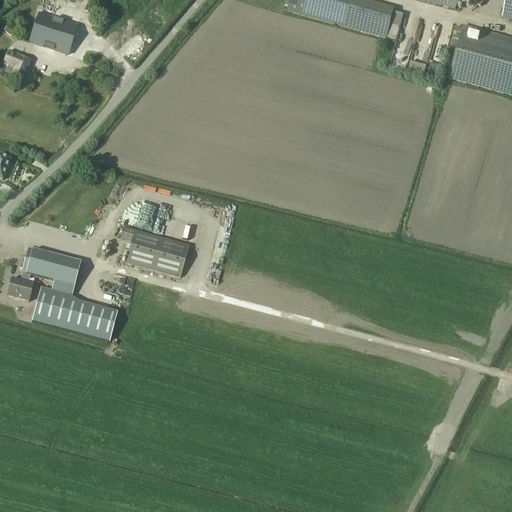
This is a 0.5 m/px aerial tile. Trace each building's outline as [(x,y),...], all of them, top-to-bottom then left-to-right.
[(357,0),(299,0),(298,3),(295,15),(386,40),(386,39),(393,13),(394,10),(357,0)] [(410,0),(412,0),(455,11),(461,0),(410,0)] [(511,0),(507,0),(503,18),(511,20),(511,0)] [(298,3),(291,1),(287,13),(295,15),(298,3)] [(403,16),(393,13),(386,39),(396,41),(403,16)] [(38,15),(29,42),(66,55),(75,27),(38,15)] [(21,26),(15,22),(12,27),(18,31),(21,26)] [(419,23),(411,66),(420,68),(422,56),(425,57),(428,42),(434,44),(435,42),(447,44),(450,28),(438,25),(438,26),(419,23)] [(3,32),(11,38),(15,31),(8,26),(3,32)] [(511,40),(463,27),(449,79),(511,96),(511,40)] [(23,82),(31,63),(8,53),(3,65),(8,67),(5,74),(23,82)] [(13,94),(16,89),(8,85),(5,90),(13,94)] [(0,180),(2,182),(10,160),(0,156),(0,180)] [(229,232),(232,203),(226,202),(222,232),(229,232)] [(29,220),(22,229),(26,232),(33,223),(29,220)] [(180,279),(188,248),(123,230),(120,240),(131,243),(125,264),(180,279)] [(28,250),(22,276),(30,278),(54,283),(51,292),(71,298),(80,264),(28,250)] [(22,276),(20,282),(12,280),(7,297),(28,303),(32,286),(28,284),(30,278),(22,276)] [(41,290),(38,299),(31,323),(102,342),(109,344),(117,315),(110,313),(78,304),(71,298),(41,290)]
